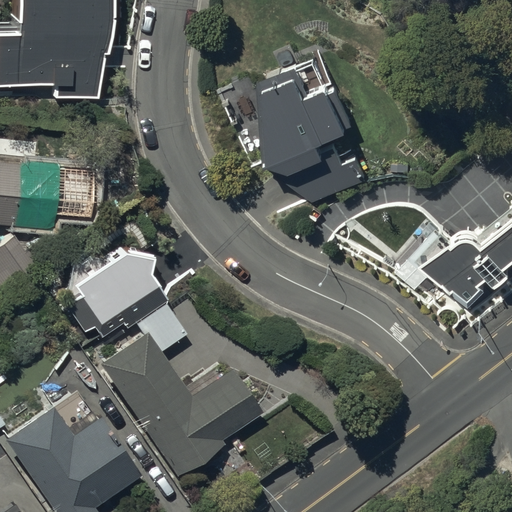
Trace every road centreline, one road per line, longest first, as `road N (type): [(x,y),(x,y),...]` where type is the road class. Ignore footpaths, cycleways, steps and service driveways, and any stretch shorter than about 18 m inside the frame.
road 1 (residential): [(450,403),(372,319),(276,273),(213,223),(174,149),(165,110),(170,0)]
road 2 (secondary): [(304,511),(450,403)]
